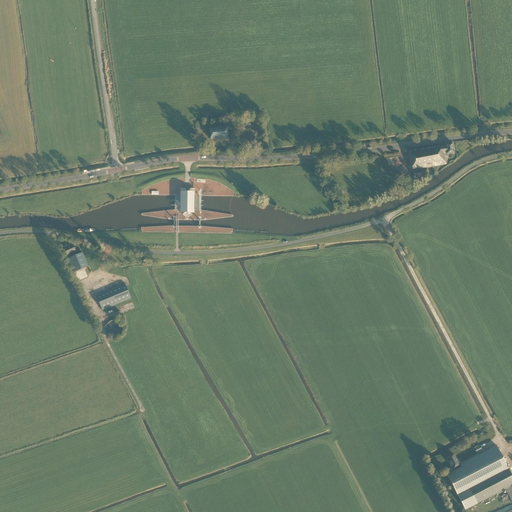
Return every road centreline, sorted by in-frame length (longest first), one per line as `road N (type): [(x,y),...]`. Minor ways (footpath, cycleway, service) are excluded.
road 1 (unclassified): [(0,233),(56,233),(146,252),(261,247),(383,220),(471,166),(511,154)]
road 2 (secondary): [(115,170),(511,132)]
road 3 (tertiary): [(115,170),(92,0)]
